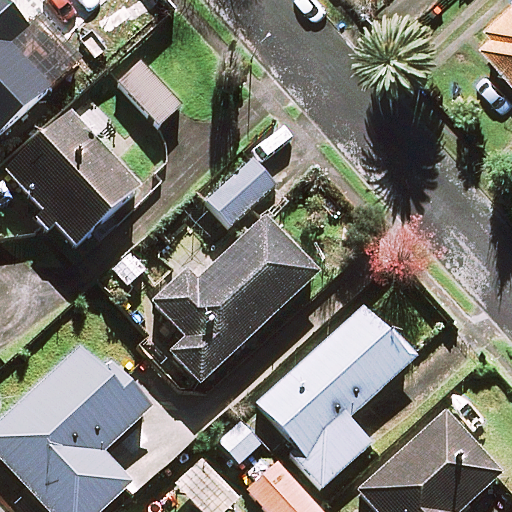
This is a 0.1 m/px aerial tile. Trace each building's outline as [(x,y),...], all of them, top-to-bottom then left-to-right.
[(31,35),(0,0),(0,143),(69,82),(43,54),(25,70),(10,54),(31,35)] [(511,12),(482,40),(511,74),(511,12)] [(180,114),(141,69),(119,87),(159,133),(180,114)] [(108,134),(87,109),(7,178),(75,256),(142,197),(96,144),(108,134)] [(206,209),(228,235),(275,196),(254,169),(206,209)] [(318,282),(265,226),(189,297),(178,285),(152,310),(186,346),(170,361),(200,393),(318,282)] [(411,368),(363,315),(257,412),(297,456),(290,461),(322,495),(370,451),(347,427),(411,368)] [(112,393),(80,357),(0,428),(0,465),(42,511),(109,511),(131,493),(102,461),(151,417),(121,385),(112,393)] [(468,511),(499,484),(442,422),(358,499),(369,511),(468,511)] [(229,511),(238,503),(200,465),(175,490),(196,511),(229,511)] [(314,511),(282,475),(253,501),(261,511),(314,511)]
